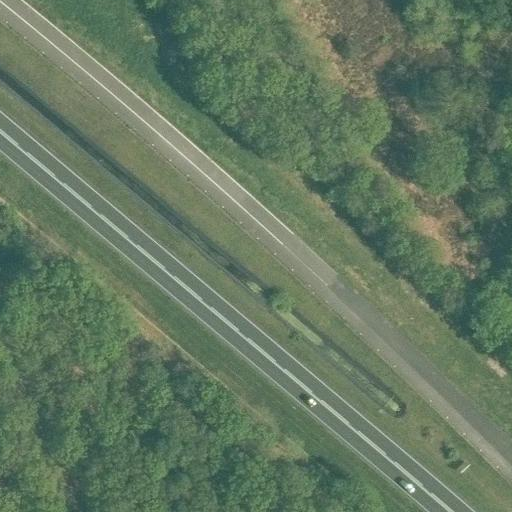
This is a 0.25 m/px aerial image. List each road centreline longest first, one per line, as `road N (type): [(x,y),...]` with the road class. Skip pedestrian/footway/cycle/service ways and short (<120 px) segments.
road 1 (trunk): [(446,511),(0,130)]
road 2 (track): [(77,511),(0,332)]
